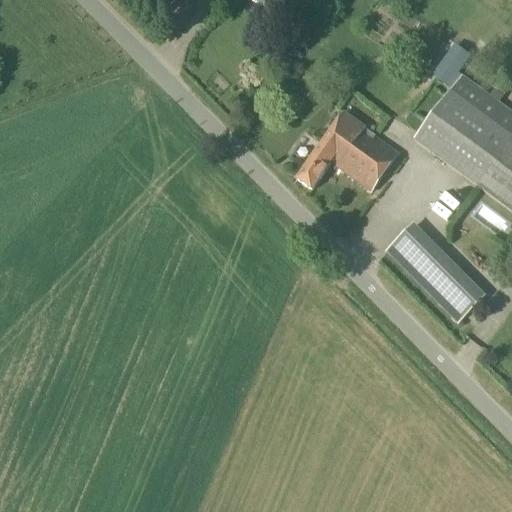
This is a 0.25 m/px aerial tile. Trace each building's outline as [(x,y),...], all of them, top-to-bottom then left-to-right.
[(245,0),(272,17),(282,0),(245,0)] [(441,69),(454,78),(467,59),(454,51),(441,69)] [(511,114),(462,77),(450,94),(414,144),(511,216),(511,114)] [(343,115),(322,145),(295,183),(311,194),(330,167),(371,196),(398,157),(363,132),(365,130),(343,115)] [(502,237),(511,226),(489,207),(480,217),(502,237)] [(415,226),(386,254),(457,327),(486,298),(415,226)]
